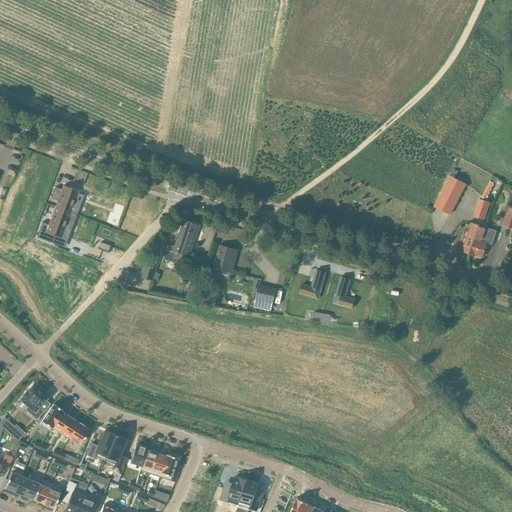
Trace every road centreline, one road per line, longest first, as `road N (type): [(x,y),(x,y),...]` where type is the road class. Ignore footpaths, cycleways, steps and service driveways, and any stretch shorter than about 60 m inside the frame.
road 1 (tertiary): [(511,292),(179,187)]
road 2 (track): [(276,221),(280,208),(433,80),(480,0)]
road 3 (residential): [(38,355),(179,187)]
road 4 (residential): [(199,442),(386,511)]
road 5 (tertiary): [(179,187),(0,119)]
road 6 (residential): [(38,355),(100,409),(199,442)]
